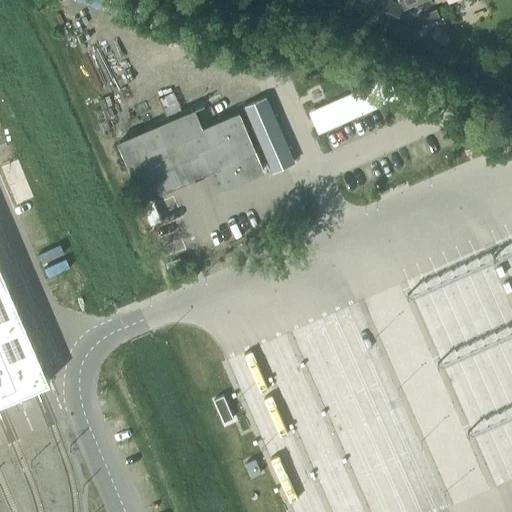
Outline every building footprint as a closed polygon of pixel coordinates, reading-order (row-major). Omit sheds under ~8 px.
[(402,5),(391,0),(359,0),(357,4),(394,21),(402,5)] [(309,107),(318,130),(399,97),(389,75),(309,107)] [(256,100),(245,105),(273,170),(283,165),(294,160),(267,95),(256,100)] [(226,186),(264,170),(239,112),(201,128),(194,110),(119,141),(143,199),(184,181),(217,167),(226,186)] [(0,401),(36,386),(49,380),(0,264),(0,401)] [(115,306),(112,307),(116,315),(138,305),(134,297),(131,299),(134,304),(118,312),(115,306)] [(116,315),(129,343),(151,334),(138,305),(116,315)] [(152,343),(155,342),(151,334),(129,343),(133,351),(135,350),(133,345),(141,341),(149,337),(152,343)]
